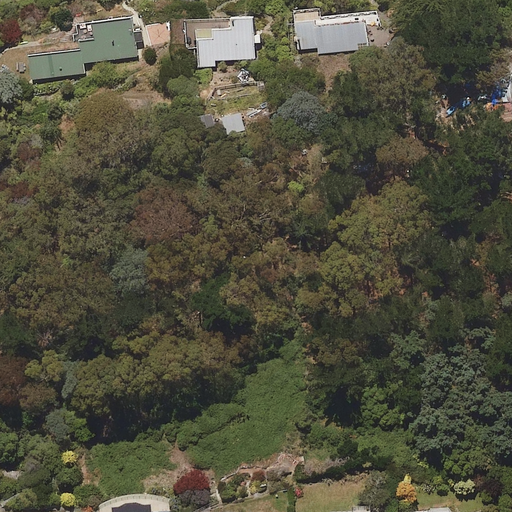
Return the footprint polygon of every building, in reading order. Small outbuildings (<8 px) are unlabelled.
[(320,13),(320,4),(295,6),(298,48),(317,47),(318,52),(369,49),(366,17),(345,19),(345,12),(320,13)] [(260,32),(254,32),(253,11),(185,14),(187,46),(198,46),(199,66),(216,65),(215,58),(255,56),(254,43),(261,43),(260,32)] [(85,61),(92,61),(94,74),(112,72),(111,59),(136,57),(133,28),(132,16),(91,20),(77,21),(78,32),(73,33),(74,41),(79,40),(79,49),(29,54),(32,79),(85,74),(84,62),(85,61)] [(275,77),(256,78),(257,92),(276,91),(275,77)] [(215,105),(199,112),(208,129),(223,121),(215,105)] [(21,468),(0,468),(0,473),(0,484),(21,483),(21,468)] [(99,500),(99,511),(171,511),(171,500),(166,498),(162,496),(157,494),(152,493),(147,492),(142,491),(137,491),(133,491),(128,492),(123,492),(118,493),(113,495),(108,496),(104,498),(99,500)]
